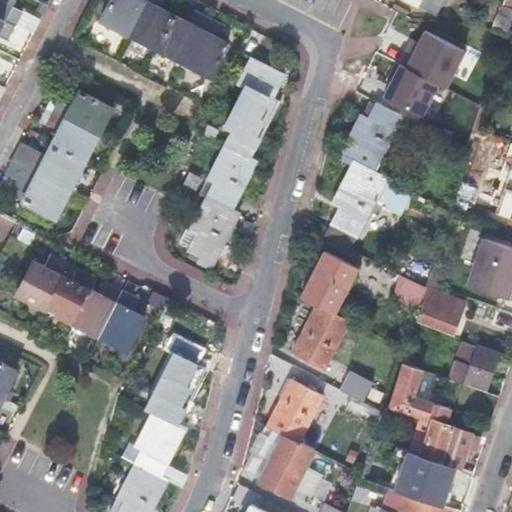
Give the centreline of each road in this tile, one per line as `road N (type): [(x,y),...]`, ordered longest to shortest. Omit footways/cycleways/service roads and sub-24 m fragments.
road 1 (residential): [(253,0),(338,44),(255,319)]
road 2 (residential): [(255,319),(199,511)]
road 3 (residential): [(0,159),(81,0)]
road 4 (residential): [(255,319),(123,246)]
